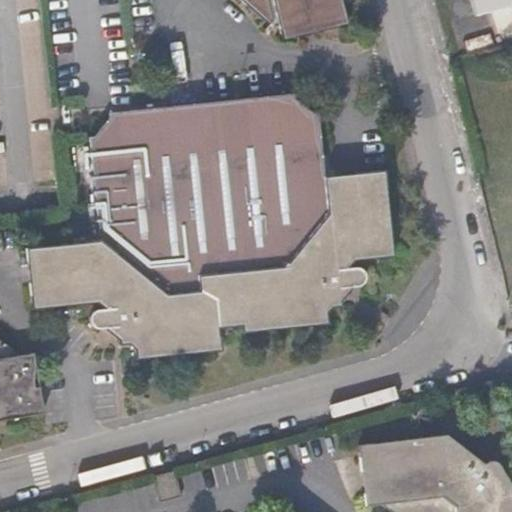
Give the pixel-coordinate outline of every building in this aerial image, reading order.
[(239,0),(272,28),(278,27),(281,40),(348,23),(341,0),(239,0)] [(511,0),(465,0),(470,21),(511,10),(511,0)] [(291,94),(240,98),(242,116),(166,124),(164,107),(109,113),(110,117),(97,137),(94,138),(104,238),(28,247),(36,309),(100,303),(103,305),(103,308),(98,308),(94,311),(93,316),(94,321),(96,324),(100,325),(105,326),(118,324),(120,344),(135,342),(137,355),(213,346),(224,339),(223,323),(243,322),(251,327),(328,318),(326,303),(342,301),(340,284),(356,282),(360,279),(363,276),(363,272),(362,268),(359,265),(357,264),(353,263),(344,264),(343,262),(352,251),(394,246),(386,167),(325,173),(319,113),(315,113),(292,100),(291,94)] [(240,98),(164,107),(166,124),(242,116),(240,98)] [(0,418),(38,414),(29,354),(17,356),(0,342),(0,418)] [(442,430),(354,442),(363,503),(375,501),(376,503),(387,511),(511,511),(511,492),(511,484),(501,485),(492,478),(497,472),(497,467),(495,463),(491,459),(487,459),(482,461),(477,468),(468,461),(469,458),(442,430)] [(167,474),(146,480),(146,485),(152,504),(174,498),(167,474)]
